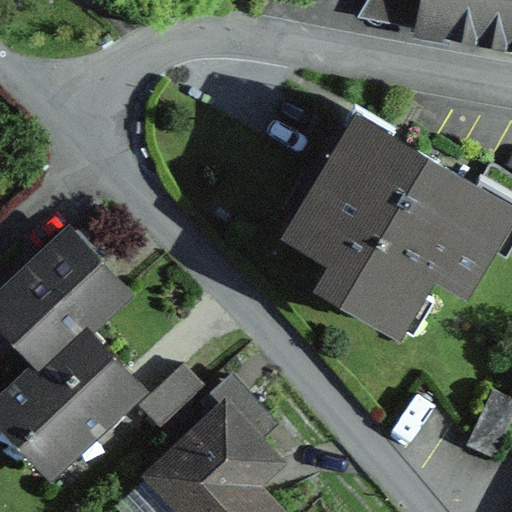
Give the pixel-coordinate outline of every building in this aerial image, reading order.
[(511,0),(430,0),(427,21),(511,36),(511,0)] [(511,167),(428,119),(434,110),(384,81),(370,105),(378,110),(314,221),(362,248),(348,273),(429,319),(464,259),(494,276),(511,245),(511,167)] [(0,272),(0,316),(31,350),(37,356),(87,311),(94,318),(134,281),(67,210),(0,272)] [(87,311),(37,356),(31,350),(0,378),(0,409),(52,465),(148,375),(94,318),(87,311)] [(158,418),(202,375),(182,354),(137,398),(158,418)] [(286,511),(294,504),(262,472),(287,447),(267,426),(282,411),(233,361),(204,389),(211,396),(143,461),(148,466),(118,495),(135,511),(188,511),(191,509),(194,511),(286,511)] [(495,446),(511,404),(511,396),(490,388),(471,436),(495,446)]
